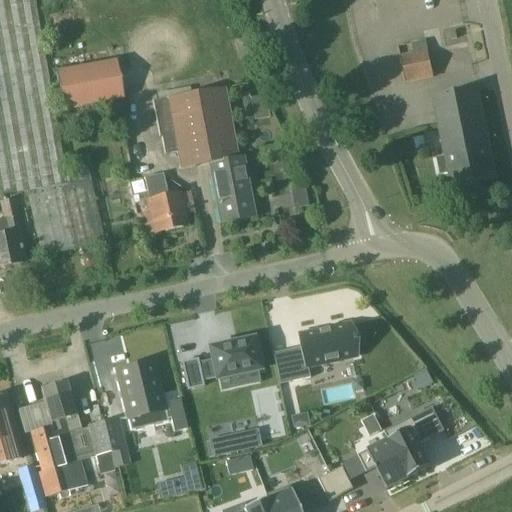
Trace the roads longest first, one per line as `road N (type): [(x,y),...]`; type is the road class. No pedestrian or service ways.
road 1 (unclassified): [(0,335),(379,248)]
road 2 (tertiary): [(379,248),(272,0)]
road 3 (tertiary): [(511,366),(442,259),(414,245),(379,248)]
road 4 (residential): [(511,126),(486,0)]
